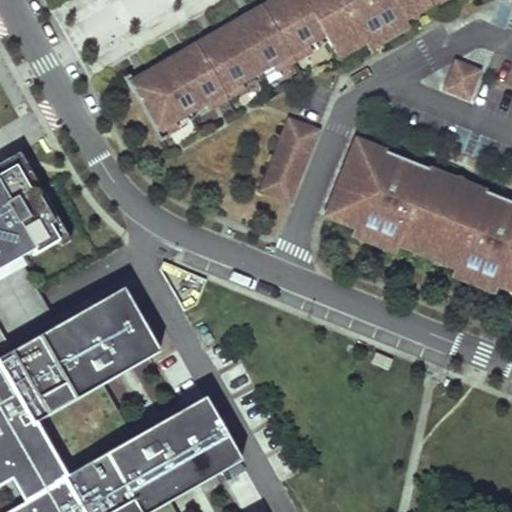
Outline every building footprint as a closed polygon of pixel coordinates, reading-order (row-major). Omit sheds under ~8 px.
[(154,129),(323,31),(328,41),(331,46),(358,30),(363,39),(403,16),(398,8),(410,0),(284,0),(246,22),(243,18),(237,21),(215,34),(217,38),(206,45),(179,60),(176,56),(163,64),(148,72),(150,76),(131,88),(154,129)] [(403,16),(430,0),(410,0),(398,8),(403,16)] [(368,48),(408,25),(403,16),(363,39),(368,48)] [(336,55),(363,39),(358,30),(331,46),(336,55)] [(161,139),(328,41),(323,31),(154,129),(161,139)] [(467,100),(478,73),(456,64),(445,91),(467,100)] [(289,202),(317,133),(280,118),(252,187),(289,202)] [(387,154),(357,142),(353,151),(383,163),(387,154)] [(353,151),(330,208),(359,220),(355,229),(399,247),(402,238),(458,261),(455,270),(498,288),(502,278),(511,282),(511,222),(501,218),(507,203),(497,199),(486,194),(482,203),(424,180),(428,171),(414,165),(408,162),(402,178),(381,169),(383,163),(353,151)] [(402,178),(408,162),(387,154),(383,163),(381,169),(402,178)] [(486,194),(428,171),(424,180),(482,203),(486,194)] [(174,511),(169,501),(240,461),(203,398),(133,439),(103,385),(158,352),(122,289),(58,325),(19,257),(32,249),(34,253),(57,240),(48,224),(52,221),(34,189),(5,206),(0,197),(0,511),(174,511)] [(511,204),(507,203),(501,218),(511,222),(511,204)] [(359,220),(330,208),(326,218),(355,229),(359,220)] [(399,247),(355,229),(351,239),(395,257),(399,247)] [(458,261),(402,238),(399,247),(455,270),(458,261)] [(498,288),(455,270),(451,279),(494,297),(498,288)] [(511,293),(511,282),(502,278),(498,288),(511,293)] [(393,360),(375,353),(370,364),(388,371),(393,360)]
